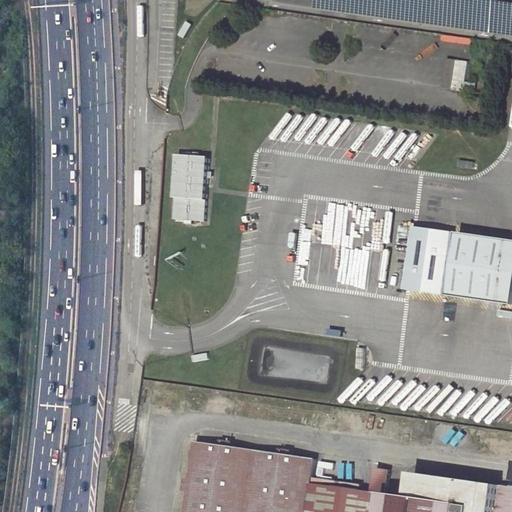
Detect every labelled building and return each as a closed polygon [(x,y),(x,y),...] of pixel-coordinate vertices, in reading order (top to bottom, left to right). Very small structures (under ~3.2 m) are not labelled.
[(446,60),(444,90),(466,91),(467,61),(446,60)] [(196,156),(179,155),(175,219),(187,220),(187,224),(194,224),(194,221),(207,221),(212,157),(203,157),(203,153),(196,153),(196,156)] [(416,228),(408,291),(447,296),(456,234),(416,228)] [(511,305),(511,241),(461,234),(452,297),(511,305)] [(311,452),(191,437),(180,511),(511,511),(511,482),(411,468),(407,492),(383,489),(387,464),(373,463),(369,487),(307,478),(311,452)]
